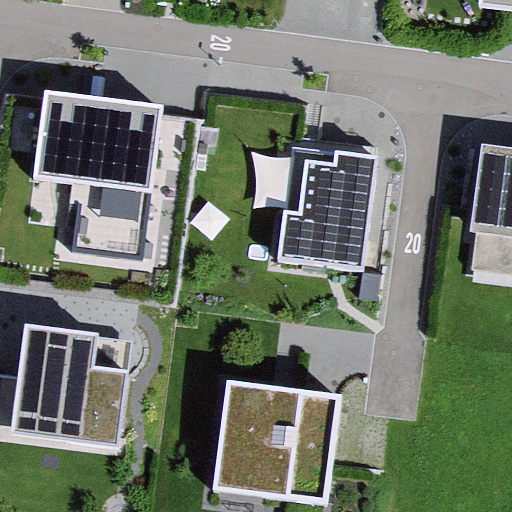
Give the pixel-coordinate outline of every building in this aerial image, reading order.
[(511,0),(483,0),(483,5),(511,8),(511,0)] [(158,125),(48,111),(39,187),(87,192),(84,220),(145,227),(158,125)] [(511,143),(479,139),(465,242),(511,248),(511,143)] [(379,158),(288,145),(271,270),(362,282),(379,158)] [(95,356),(29,347),(15,445),(115,459),(124,394),(90,389),(95,356)] [(342,398),(228,383),(213,492),(327,508),(342,398)]
